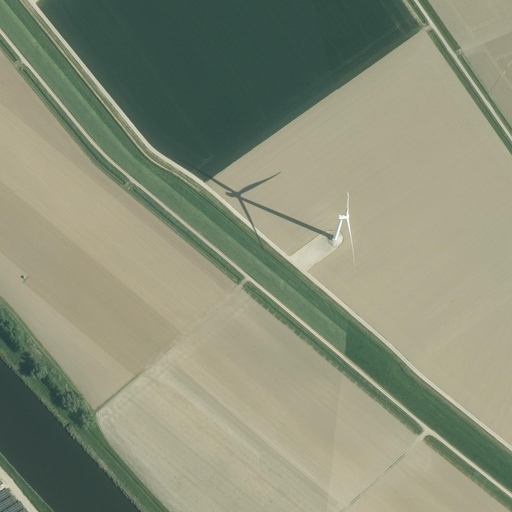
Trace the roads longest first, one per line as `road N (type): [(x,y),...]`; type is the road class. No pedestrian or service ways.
road 1 (unclassified): [(511,497),(109,163),(20,57)]
road 2 (unclassified): [(511,140),(414,0)]
